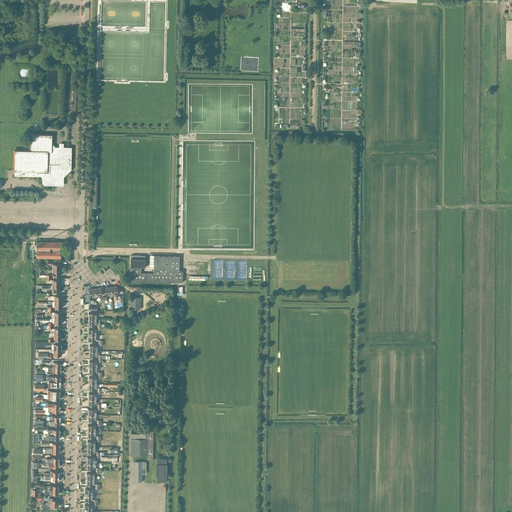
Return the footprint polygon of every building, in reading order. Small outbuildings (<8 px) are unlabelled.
[(52,134),(31,134),(31,146),(27,150),(15,150),(14,175),(41,176),(43,178),(42,178),(42,183),(44,185),(55,185),(55,181),(56,181),(58,183),(61,180),(59,178),(62,175),(63,176),(71,169),(71,147),(63,147),(63,146),(59,146),(59,147),(55,147),(51,143),(52,134)] [(61,242),(36,241),(36,257),(60,257),(61,242)] [(130,255),(130,281),(183,282),(183,273),(183,272),(181,270),(180,270),(179,270),(179,256),(154,255),(154,273),(141,273),(141,267),(145,267),(145,255),(130,255)] [(140,297),(130,297),(130,308),(140,308),(140,297)] [(145,430),(131,430),(131,455),(147,455),(147,460),(153,460),(153,430),(145,430)] [(166,458),(156,458),(156,481),(166,481),(166,458)] [(146,461),(134,461),(134,481),(142,481),(142,469),(146,469),(146,461)] [(54,498),(47,498),(47,502),(42,502),(42,508),(55,509),(55,506),(58,506),(58,500),(54,500),(54,498)]
